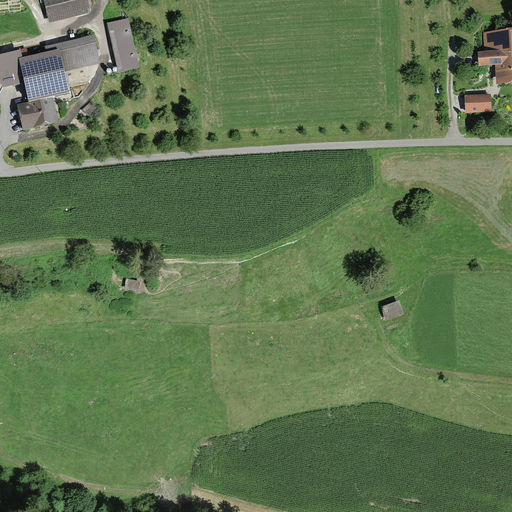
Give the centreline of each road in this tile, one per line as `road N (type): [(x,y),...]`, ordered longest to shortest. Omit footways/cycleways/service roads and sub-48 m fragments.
road 1 (unclassified): [(0,172),(148,156),(511,141)]
road 2 (track): [(511,382),(403,360),(383,345),(380,325)]
